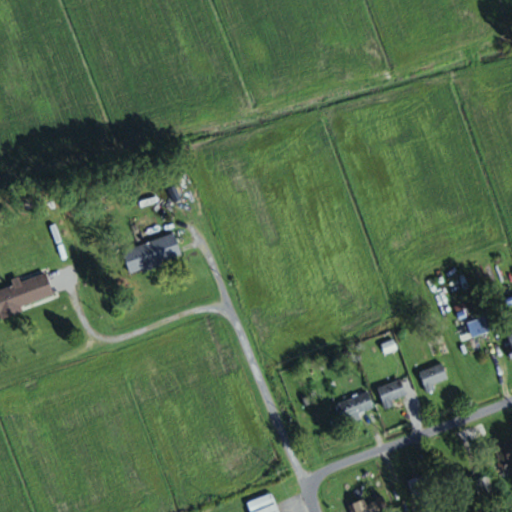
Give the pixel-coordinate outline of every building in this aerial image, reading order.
[(175,233),(123,251),(131,274),(183,256),(175,233)] [(21,281),(20,280),(0,288),(0,313),(1,318),(55,296),(46,272),(21,281)] [(483,331),(494,329),(491,315),(480,318),(483,331)] [(436,390),(434,384),(448,379),(442,363),(419,371),(427,393),(436,390)] [(384,407),(407,400),(402,380),(378,386),(384,407)] [(375,408),(367,391),(336,406),(344,422),(375,408)] [(508,464),(511,462),(511,443),(496,451),(506,472),(511,469),(508,464)] [(407,481),(418,508),(436,501),(425,474),(407,481)] [(474,481),(484,511),(500,511),(505,510),(493,474),(474,481)] [(279,511),(273,493),(248,502),(251,511),(279,511)] [(349,506),(351,511),(379,511),(376,502),(367,505),(365,500),(349,506)]
